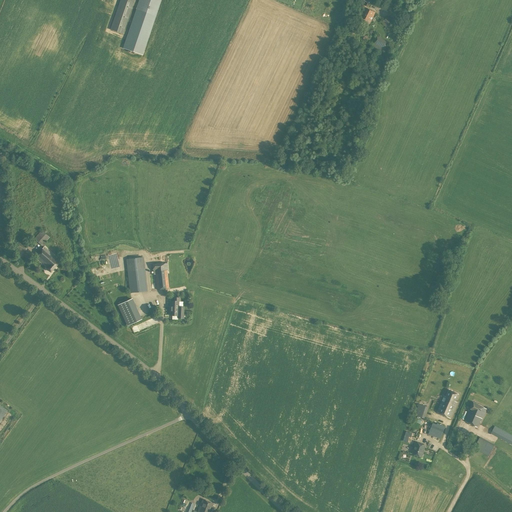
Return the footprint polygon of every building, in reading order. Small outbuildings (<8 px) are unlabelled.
[(119,0),(110,30),(123,34),(133,4),(134,0),(139,0),(124,49),(143,55),(161,0),(119,0)] [(365,8),(360,19),(370,24),(375,13),(365,8)] [(393,23),(388,17),(384,21),(389,27),(393,23)] [(383,52),(388,42),(377,37),(376,36),(371,46),(383,52)] [(51,235),(48,233),(47,235),(42,230),(34,239),(42,246),(51,235)] [(25,252),(28,245),(19,242),(17,249),(25,252)] [(58,263),(60,261),(44,247),(36,256),(48,267),(46,268),(51,272),(58,263)] [(143,257),(126,259),(127,270),(129,293),(147,291),(144,268),(143,257)] [(155,275),(156,289),(168,288),(167,270),(168,270),(167,263),(152,264),(152,270),(153,270),(153,275),(155,275)] [(183,307),(178,307),(178,301),(179,301),(179,297),(172,297),(172,301),(170,301),(170,315),(177,316),(177,318),(183,318),(183,307)] [(126,325),(141,319),(132,298),(117,304),(126,325)] [(437,412),(450,418),(457,402),(455,402),(458,394),(448,390),(445,397),(444,396),(437,412)] [(487,409),(473,402),(465,421),(477,427),(482,418),(487,409)] [(419,404),(415,416),(424,418),(428,407),(419,404)] [(432,423),(428,434),(440,439),(446,426),(437,423),(436,425),(432,423)] [(511,443),(511,434),(495,426),(491,434),(511,443)] [(495,445),(480,437),(474,449),(489,456),(495,445)] [(416,443),(412,453),(422,456),(425,446),(416,443)] [(209,511),(213,504),(203,500),(197,511),(209,511)] [(190,511),(194,504),(189,502),(184,511),(190,511)]
